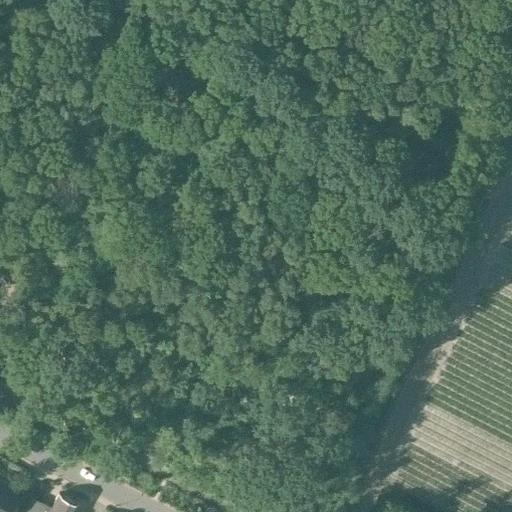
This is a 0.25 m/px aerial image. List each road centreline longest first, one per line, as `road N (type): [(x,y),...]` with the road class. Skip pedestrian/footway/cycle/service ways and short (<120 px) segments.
road 1 (track): [(357,511),(392,417),(511,173)]
road 2 (tertiary): [(154,511),(0,435)]
